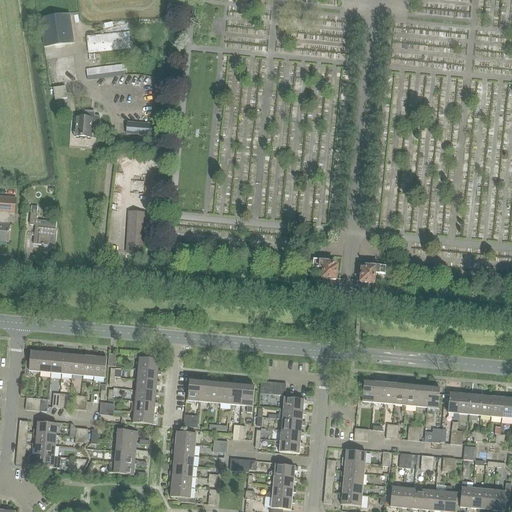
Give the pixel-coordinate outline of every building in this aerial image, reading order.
[(69,14),(39,19),(44,49),(74,44),(69,14)] [(86,37),(88,53),(130,49),(128,33),(86,37)] [(126,72),(125,64),(86,70),(87,81),(124,76),(124,73),(126,72)] [(54,88),(55,101),(67,100),(66,87),(54,88)] [(76,117),(74,136),(93,138),(93,126),(99,126),(100,116),(94,116),(94,118),(81,118),(76,117)] [(152,125),(127,122),(126,134),(151,137),(152,125)] [(159,176),(149,175),(147,195),(157,196),(159,176)] [(14,215),(16,199),(0,197),(0,240),(8,242),(9,225),(10,214),(14,215)] [(36,225),(34,245),(42,245),(42,246),(44,246),(50,246),(50,245),(55,245),(57,230),(56,230),(56,223),(43,221),(43,222),(40,221),(37,221),(37,214),(31,213),(30,225),(36,225)] [(130,213),(127,253),(140,254),(143,214),(130,213)] [(334,266),(334,263),(328,263),(328,262),(324,262),(324,261),(323,261),(313,260),(313,268),(324,269),(323,279),(327,279),(327,280),(332,280),(336,280),(336,279),(336,276),(337,276),(338,271),(337,271),(337,267),(334,266)] [(371,267),(365,266),(365,269),(361,269),(361,273),(360,273),(360,278),(361,278),(360,282),(364,283),(369,284),(369,283),(373,283),(374,279),(375,279),(375,276),(374,275),(374,273),(385,274),(385,266),(376,265),(375,265),(375,266),(371,266),(371,267)] [(41,353),(42,353),(40,373),(50,374),(52,354),(45,353),(45,350),(42,350),(41,353)] [(52,354),(50,374),(61,375),(63,355),(56,354),(56,351),(52,351),(52,354)] [(26,361),(25,367),(24,377),(29,378),(29,372),(40,373),(42,353),(41,353),(31,352),(30,362),(26,361)] [(63,355),(61,375),(72,376),(74,356),(67,355),(67,352),(63,352),(63,355)] [(74,356),(72,376),(83,377),(85,357),(84,357),(78,356),(78,353),(74,353),(74,356)] [(84,357),(85,357),(83,377),(93,378),(95,358),(88,357),(89,354),(85,354),(84,357)] [(117,355),(114,355),(109,354),(108,367),(116,368),(117,355)] [(158,372),(158,371),(159,361),(149,360),(149,356),(135,354),(135,359),(139,359),(138,370),(158,372)] [(95,358),(93,378),(105,379),(106,359),(99,358),(99,355),(95,355),(95,358)] [(158,372),(138,370),(137,380),(157,382),(157,375),(161,376),(161,372),(158,371),(158,372)] [(200,383),(193,382),(194,379),(190,378),(188,392),(187,402),(198,403),(200,383)] [(200,383),(198,403),(209,404),(211,384),(211,383),(204,383),(204,380),(200,379),(200,383)] [(157,382),(137,380),(136,391),(156,393),(157,386),(160,386),(160,382),(157,382)] [(211,384),(209,404),(220,405),(222,385),(221,384),(215,384),(215,381),(211,380),(211,383),(211,384)] [(362,403),(373,404),(375,384),(368,383),(368,380),(364,380),(362,403)] [(375,384),(373,404),(384,405),(386,385),(379,384),(379,381),(375,380),(375,384)] [(222,385),(220,405),(231,406),(232,385),(226,385),(226,382),(222,381),(221,384),(222,385)] [(386,385),(384,405),(395,406),(396,386),(389,385),(390,382),(386,381),(386,385)] [(231,406),(241,407),(243,386),(236,386),(237,383),(232,382),(232,385),(231,406)] [(396,386),(395,406),(402,406),(401,412),(405,413),(406,407),(405,407),(407,386),(400,386),(400,383),(396,382),(396,386)] [(243,386),(241,407),(247,407),(247,413),(252,414),(254,387),(247,387),(247,384),(243,383),(243,386)] [(406,407),(416,408),(418,387),(411,387),(411,384),(407,383),(407,386),(405,407),(406,407)] [(427,409),(429,388),(422,388),(422,385),(418,384),(418,387),(416,408),(427,409)] [(438,410),(440,389),(432,389),(433,386),(429,385),(429,388),(427,409),(438,410)] [(156,393),(136,391),(135,402),(155,404),(156,397),(159,397),(159,393),(156,393)] [(459,415),(460,395),(453,394),(454,391),(450,391),(448,414),(453,414),(453,420),(458,421),(459,415)] [(459,415),(469,416),(471,396),(464,395),(464,392),(460,392),(460,395),(459,415)] [(469,416),(480,417),(482,397),(475,396),(475,393),(471,392),(471,396),(469,416)] [(480,417),(491,418),(493,398),(486,397),(486,394),(482,393),(482,397),(480,417)] [(493,398),(491,418),(502,419),(503,399),(496,398),(497,395),(493,394),(493,398)] [(503,399),(502,419),(511,419),(511,399),(507,399),(507,396),(504,395),(503,399)] [(303,412),(303,411),(304,405),(307,405),(307,401),(284,399),(283,410),(303,412)] [(155,404),(135,402),(134,413),(154,415),(154,414),(155,408),(158,408),(158,404),(155,404)] [(303,412),(283,410),(282,416),(277,415),(277,421),(282,421),(282,420),(302,422),(303,415),(306,416),(306,412),(303,411),(303,412)] [(154,415),(134,413),(133,424),(153,426),(154,418),(157,419),(157,415),(154,414),(154,415)] [(282,420),(282,421),(281,431),(301,433),(302,426),(305,426),(305,422),(302,422),(282,420)] [(33,430),(33,434),(56,436),(57,425),(37,423),(36,431),(33,430)] [(116,441),(136,443),(137,432),(117,430),(116,441)] [(301,433),(281,431),(280,442),(300,444),(301,437),(304,437),(304,433),(301,433)] [(172,444),(175,444),(195,446),(196,435),(176,433),(175,440),(172,440),(172,444)] [(56,436),(33,434),(33,438),(36,438),(35,445),(55,447),(56,436)] [(139,451),(135,451),(136,443),(116,441),(115,452),(135,454),(138,455),(138,454),(139,451)] [(300,444),(280,442),(279,453),(299,455),(300,448),(303,448),(303,444),(300,444)] [(35,445),(32,444),(32,448),(35,449),(34,456),(54,458),(55,447),(35,445)] [(174,455),(194,456),(195,446),(175,444),(174,451),(171,451),(171,455),(174,455)] [(115,452),(114,463),(134,465),(137,466),(138,462),(134,462),(135,454),(115,452)] [(342,458),(342,462),(365,464),(366,453),(346,452),(345,459),(342,458)] [(34,459),(33,467),(53,469),(54,458),(34,456),(31,455),(31,459),(34,459)] [(193,467),(194,456),(174,455),(173,462),(170,461),(170,465),(173,466),(173,465),(193,467)] [(365,464),(342,462),(341,466),(344,466),(344,473),(364,475),(365,464)] [(108,473),(113,474),(133,476),(134,465),(114,463),(109,463),(108,473)] [(193,467),(173,465),(173,466),(172,472),(169,472),(169,476),(172,476),(192,478),(193,467)] [(268,476),(274,477),(294,479),(294,478),(294,472),(298,472),(298,468),(275,466),(274,472),(272,472),(269,474),(268,476)] [(344,473),(341,473),(340,477),(343,477),(343,484),(363,486),(364,475),(344,473)] [(191,489),(192,478),(172,476),(171,483),(168,483),(168,487),(171,487),(191,489)] [(273,488),(293,489),(293,482),(297,483),(297,479),(294,478),(294,479),(274,477),(273,488)] [(343,484),(340,483),(339,488),(342,488),(342,495),(362,497),(363,486),(343,484)] [(180,503),(194,504),(195,500),(190,499),(191,489),(171,487),(170,498),(180,499),(180,503)] [(455,511),(456,504),(458,504),(460,504),(460,503),(461,499),(457,498),(457,494),(451,493),(452,488),(446,487),(446,493),(444,511),(455,511)] [(273,488),(272,493),(270,493),(266,495),(266,498),(272,499),(272,498),(292,500),(292,493),(296,493),(296,489),(293,489),(273,488)] [(401,509),(403,489),(392,488),(390,508),(397,509),(397,511),(399,511),(400,511),(401,509)] [(462,488),(461,499),(460,503),(460,508),(467,509),(466,511),(470,511),(471,510),(473,489),(462,488)] [(412,510),(414,490),(403,489),(401,509),(408,510),(407,511),(411,511),(412,510)] [(471,510),(478,510),(477,511),(481,511),(482,511),(481,511),(483,490),(473,489),(471,510)] [(492,511),(497,511),(503,511),(504,503),(508,503),(508,498),(509,498),(510,489),(505,489),(505,492),(494,491),(492,511)] [(424,491),(414,490),(412,510),(419,511),(418,511),(422,511),(423,511),(422,511),(424,491)] [(483,490),(481,511),(482,511),(488,511),(492,511),(494,491),(483,490)] [(208,505),(209,505),(215,506),(216,491),(209,491),(208,505)] [(422,511),(423,511),(429,511),(433,511),(435,492),(424,491),(422,511)] [(433,511),(444,511),(446,493),(435,492),(433,511)] [(342,495),(339,494),(338,498),(341,499),(341,506),(361,508),(362,497),(342,495)] [(295,500),(292,500),(272,498),(272,499),(271,509),(291,511),(292,504),(295,504),(295,500)]
